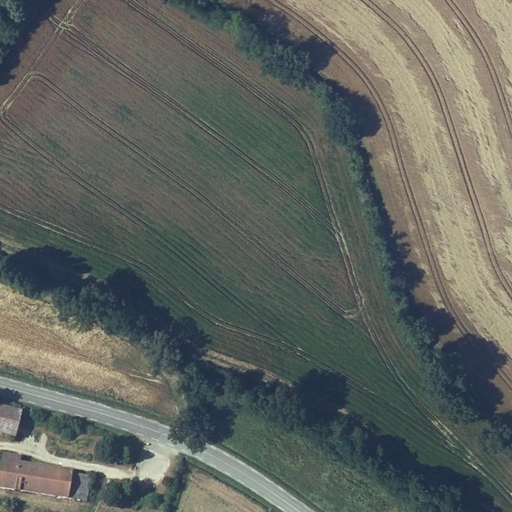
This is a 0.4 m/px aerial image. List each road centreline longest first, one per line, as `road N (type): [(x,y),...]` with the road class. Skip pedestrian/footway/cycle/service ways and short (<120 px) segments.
road 1 (track): [(206,0),(259,50),(342,102),(419,327),(511,449)]
road 2 (tertiary): [(296,511),(174,438),(0,386)]
